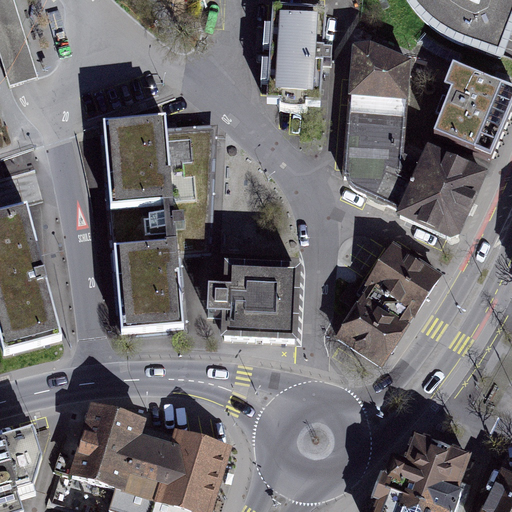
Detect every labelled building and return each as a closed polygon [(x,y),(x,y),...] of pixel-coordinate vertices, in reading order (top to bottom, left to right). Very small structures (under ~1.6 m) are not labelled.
[(0,0),(0,54),(11,88),(39,79),(25,37),(13,0),(0,0)] [(457,45),(501,61),(509,38),(511,29),(511,0),(406,0),(407,2),(416,13),(425,23),(435,31),(445,39),(457,45)] [(324,16),(270,13),(265,108),(278,109),(277,115),(290,118),(304,117),(304,110),(319,111),(324,16)] [(422,167),(403,159),(410,68),(368,54),(352,55),(342,181),(347,182),(348,190),(356,196),(401,215),(422,167)] [(444,115),(434,140),(493,164),(511,118),(511,95),(453,71),(436,112),(444,115)] [(109,238),(172,232),(162,125),(99,131),(109,238)] [(422,167),(401,215),(455,240),(480,184),(425,160),(422,167)] [(24,214),(0,220),(0,353),(1,357),(57,343),(24,214)] [(172,232),(109,238),(119,342),(182,336),(172,232)] [(330,342),(378,372),(436,278),(388,248),(330,342)] [(294,273),(222,271),(220,346),(292,348),(294,273)] [(119,494),(135,442),(140,425),(94,411),(73,480),(119,494)] [(0,440),(0,511),(24,511),(19,496),(37,491),(45,460),(36,430),(0,440)] [(208,511),(227,453),(181,439),(176,455),(135,442),(119,494),(113,511),(208,511)] [(448,511),(466,465),(413,446),(403,473),(390,468),(374,511),(448,511)] [(511,511),(511,487),(501,482),(486,511),(511,511)]
